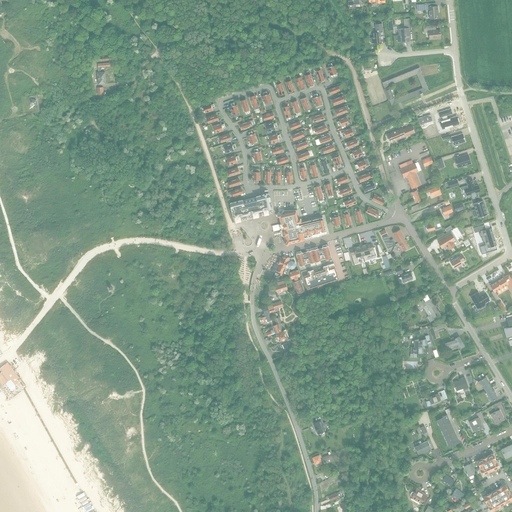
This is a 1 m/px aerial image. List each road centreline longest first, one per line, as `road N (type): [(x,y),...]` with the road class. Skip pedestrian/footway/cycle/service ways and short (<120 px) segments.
road 1 (residential): [(451,289),(400,218),(261,259),(253,323),(288,403),(316,511)]
road 2 (unclassified): [(451,289),(508,253),(454,49)]
road 3 (unknown): [(243,301),(254,380),(283,418),(281,459),(294,511)]
